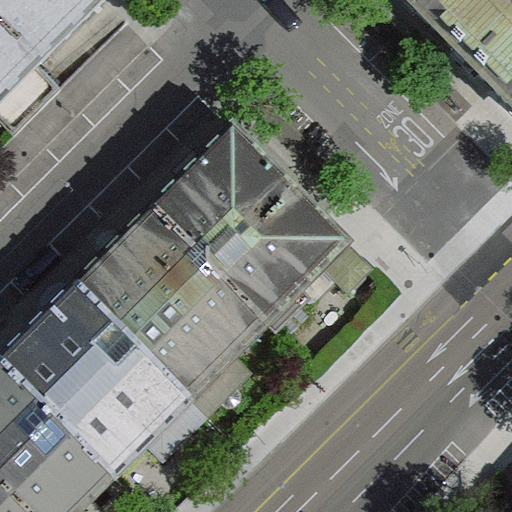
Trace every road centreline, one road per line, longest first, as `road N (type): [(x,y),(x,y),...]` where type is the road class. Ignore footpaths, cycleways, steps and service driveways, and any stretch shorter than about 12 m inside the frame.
road 1 (residential): [(254,1),(511,270)]
road 2 (residential): [(0,255),(254,1)]
road 3 (secondary): [(511,314),(315,511)]
